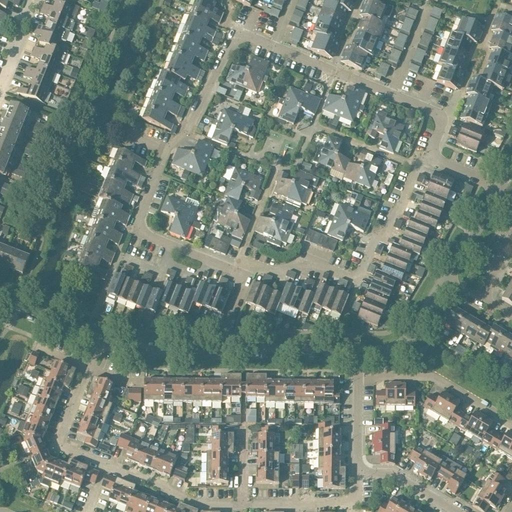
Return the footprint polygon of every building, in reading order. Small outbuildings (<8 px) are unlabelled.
[(19,4),(8,0),(0,0),(0,8),(6,11),(8,5),(18,8),(19,4)] [(214,10),(215,6),(201,0),(195,0),(192,8),(222,19),(224,14),(214,10)] [(341,0),(332,0),(331,4),(330,4),(344,10),(348,12),(350,8),(354,9),(356,6),(341,0)] [(342,14),(344,10),(330,4),(331,4),(326,2),(323,10),(345,19),(347,15),(342,14)] [(390,19),(394,9),(382,4),(381,6),(369,2),(368,6),(363,4),(362,8),(384,17),(390,19)] [(74,23),(79,9),(66,4),(65,8),(56,4),(53,10),(44,6),(42,10),(74,23)] [(222,19),(192,8),(189,17),(208,25),(209,20),(219,25),(222,19)] [(384,17),(362,8),(360,12),(364,14),(363,18),(367,20),(367,19),(381,25),(381,24),(384,17)] [(74,23),(42,10),(40,15),(50,19),(48,24),(70,33),(74,23)] [(345,19),(323,10),(320,18),(338,26),(339,22),(343,23),(345,19)] [(415,23),(416,18),(406,14),(404,19),(415,23)] [(206,29),(208,25),(189,17),(185,27),(214,38),(216,33),(206,29)] [(511,31),(511,21),(500,17),(498,21),(494,19),(493,23),(511,31)] [(336,29),(338,26),(320,18),(316,26),(339,35),(340,31),(336,29)] [(382,34),(385,26),(381,24),(381,25),(367,19),(367,20),(366,23),(362,21),(360,26),(382,34)] [(478,31),(480,27),(462,20),(459,28),(481,37),(483,33),(478,31)] [(511,39),(511,31),(493,23),(491,27),(495,29),(494,33),(498,35),(498,34),(511,40),(511,39)] [(70,33),(48,24),(45,30),(36,26),(34,31),(60,41),(66,43),(70,33)] [(339,35),(316,26),(313,34),(318,36),(332,41),(333,37),(337,39),(339,35)] [(382,34),(360,26),(358,29),(363,31),(361,35),(379,42),(382,34)] [(214,38),(185,27),(181,36),(200,44),(202,39),(212,44),(214,38)] [(481,37),(459,28),(456,35),(455,36),(469,41),(469,42),(473,43),(475,39),(479,41),(481,37)] [(60,41),(34,31),(32,35),(42,39),(39,45),(47,48),(47,47),(56,51),(56,50),(60,41)] [(468,45),(469,42),(469,41),(455,36),(456,35),(451,34),(448,42),(470,51),(472,47),(468,45)] [(511,48),(511,39),(511,40),(498,34),(498,35),(497,38),(493,36),(491,40),(511,48)] [(376,50),(379,42),(361,35),(359,39),(355,37),(354,41),(376,50)] [(198,48),(200,44),(181,36),(177,46),(206,57),(212,59),(213,55),(208,53),(208,52),(198,48)] [(335,47),(336,43),(336,42),(332,41),(318,36),(315,43),(337,52),(339,49),(335,47)] [(511,53),(511,48),(491,40),(489,44),(493,46),(492,50),(496,52),(510,58),(511,57),(511,53)] [(376,50),(354,41),(352,45),(356,46),(355,50),(355,51),(368,56),(368,57),(372,58),(376,50)] [(470,51),(448,42),(445,49),(463,57),(464,53),(469,55),(470,51)] [(337,52),(315,43),(312,52),(330,59),(332,55),(336,56),(337,52)] [(206,57),(177,46),(173,55),(192,63),(194,58),(204,62),(206,57)] [(64,65),(68,55),(56,50),(56,51),(47,47),(47,48),(45,53),(35,49),(33,53),(59,63),(64,65)] [(368,56),(355,51),(355,50),(350,48),(349,52),(344,51),(343,55),(365,64),(368,57),(368,56)] [(461,61),(463,57),(445,49),(441,57),(464,66),(466,63),(461,61)] [(511,67),(511,65),(511,57),(510,58),(496,52),(495,55),(490,54),(489,58),(511,67)] [(55,74),(59,63),(33,53),(31,58),(41,62),(39,67),(55,74)] [(190,67),(192,63),(173,55),(169,65),(199,76),(203,78),(205,73),(190,67)] [(365,64),(343,55),(341,59),(345,60),(344,65),(362,72),(365,64)] [(464,66),(441,57),(438,66),(443,67),(457,72),(458,68),(462,70),(464,66)] [(263,76),(268,64),(253,58),(247,72),(247,73),(262,79),(261,81),(266,83),(268,78),(263,76)] [(511,67),(489,58),(487,62),(492,63),(490,67),(508,74),(511,67)] [(169,65),(166,74),(180,80),(184,82),(186,77),(200,83),(202,78),(198,77),(199,76),(169,65)] [(51,83),(55,74),(39,67),(36,73),(27,69),(25,73),(51,83)] [(241,88),(247,73),(247,72),(232,67),(226,82),(235,86),(233,90),(237,91),(242,94),(244,89),(241,88)] [(460,78),(461,74),(457,72),(443,67),(440,75),(462,84),(464,80),(460,78)] [(505,83),(508,74),(490,67),(488,71),(484,69),(482,73),(505,83)] [(73,69),(70,77),(75,79),(79,71),(73,69)] [(178,84),(180,80),(166,74),(161,72),(157,82),(186,93),(187,93),(192,95),(194,91),(178,84)] [(51,83),(25,73),(23,78),(33,82),(31,87),(47,93),(51,83)] [(256,94),(261,81),(262,79),(247,73),(241,88),(244,89),(256,94)] [(505,83),(482,73),(481,77),(485,79),(484,83),(493,87),(502,91),(505,83)] [(462,84),(440,75),(436,83),(455,90),(456,86),(460,88),(462,84)] [(493,87),(484,83),(475,79),(474,83),(469,82),(468,86),(490,95),(493,87)] [(186,93),(157,82),(153,91),(173,99),(174,94),(184,98),(186,93)] [(490,95),(468,86),(466,89),(470,91),(469,95),(473,97),(487,102),(490,95)] [(43,104),(47,93),(31,87),(28,93),(19,89),(17,94),(43,104)] [(359,105),(364,93),(349,87),(343,102),(344,102),(358,108),(357,111),(362,113),(364,107),(359,105)] [(299,110),(305,95),(302,94),(290,89),(285,101),(286,101),(284,104),(299,110)] [(314,116),(320,101),(308,96),(310,91),(304,89),(302,94),(305,95),(299,110),(314,116)] [(171,103),(173,99),(153,91),(150,101),(183,114),(185,110),(180,108),(181,107),(171,103)] [(338,117),(344,102),(343,102),(329,96),(322,111),(335,116),(333,120),(338,123),(340,118),(338,117)] [(488,112),(492,104),(487,102),(473,97),(472,101),(468,99),(466,103),(488,112)] [(293,125),(299,110),(284,104),(286,101),(285,101),(281,99),(279,104),(283,106),(278,119),(293,125)] [(61,100),(57,110),(62,112),(66,102),(61,100)] [(183,114),(150,101),(146,110),(165,118),(167,113),(177,117),(177,116),(181,118),(183,114)] [(353,123),(357,111),(358,108),(344,102),(338,117),(340,118),(353,123)] [(488,112),(466,103),(465,107),(469,109),(467,112),(485,120),(488,112)] [(20,135),(28,114),(11,107),(8,115),(4,113),(1,121),(5,122),(2,128),(20,135)] [(163,122),(165,118),(146,110),(142,120),(175,133),(177,128),(173,127),(173,126),(163,122)] [(233,131),(239,116),(236,115),(224,110),(219,122),(219,123),(218,125),(233,131)] [(241,117),(243,113),(238,111),(236,115),(239,116),(233,131),(252,139),(255,131),(254,127),(252,126),(254,122),(241,117)] [(370,125),(368,131),(372,132),(373,130),(377,132),(385,136),(385,135),(391,122),(385,119),(386,115),(378,112),(377,116),(373,126),(370,125)] [(482,128),(485,120),(467,112),(465,116),(461,115),(460,119),(482,128)] [(212,140),(227,146),(233,149),(235,145),(228,143),(233,131),(218,125),(219,123),(219,122),(214,121),(212,126),(216,128),(212,140)] [(45,127),(32,122),(30,127),(43,132),(45,127)] [(399,141),(404,127),(391,122),(385,135),(399,141)] [(479,143),(483,134),(464,126),(460,136),(479,143)] [(43,132),(30,127),(28,132),(41,137),(43,132)] [(0,152),(11,156),(20,135),(2,128),(0,134),(0,152)] [(393,154),(399,141),(385,135),(385,136),(379,149),(393,154)] [(475,153),(479,143),(460,136),(456,146),(475,153)] [(337,156),(342,143),(328,137),(323,149),(324,149),(323,151),(336,156),(337,156)] [(209,160),(213,148),(214,147),(199,141),(193,156),(193,157),(207,162),(206,165),(207,165),(211,167),(213,162),(209,160)] [(36,149),(23,144),(22,148),(34,153),(36,149)] [(331,170),(336,156),(323,151),(324,149),(323,149),(318,147),(312,162),(317,164),(316,168),(324,171),(325,167),(331,170)] [(34,153),(22,148),(20,153),(32,158),(34,153)] [(187,171),(193,157),(193,156),(178,150),(172,166),(184,170),(187,171)] [(147,163),(117,151),(113,161),(132,169),(134,164),(145,168),(147,163)] [(0,177),(2,178),(11,156),(0,152),(0,177)] [(228,154),(225,162),(232,165),(235,157),(228,154)] [(344,175),(349,164),(350,161),(337,156),(336,156),(331,170),(344,175)] [(375,175),(381,162),(380,161),(381,158),(375,156),(374,159),(371,158),(370,158),(367,156),(367,157),(365,162),(362,169),(362,170),(375,175)] [(202,178),(207,165),(206,165),(207,162),(193,157),(187,171),(184,170),(182,175),(187,177),(189,172),(202,178)] [(113,161),(110,170),(139,182),(143,184),(145,179),(141,177),(131,173),(132,169),(113,161)] [(356,183),(362,170),(362,169),(349,164),(344,175),(343,178),(356,183)] [(27,170),(15,165),(13,170),(26,175),(27,170)] [(243,188),(249,175),(235,169),(230,182),(243,188)] [(26,175),(13,170),(11,175),(24,180),(26,175)] [(139,182),(110,170),(106,180),(125,187),(127,183),(137,187),(139,182)] [(370,189),(375,175),(362,170),(356,183),(370,189)] [(288,199),(293,185),(307,190),(312,177),(298,171),(293,184),(285,181),(281,180),(282,178),(277,177),(275,182),(278,183),(274,193),(288,199)] [(449,191),(453,182),(435,174),(431,184),(449,191)] [(258,190),(262,180),(249,175),(243,188),(244,189),(251,192),(251,191),(256,193),(255,195),(259,197),(261,191),(258,190)] [(431,184),(424,181),(418,179),(416,183),(430,188),(427,193),(446,201),(449,191),(431,184)] [(106,180),(102,189),(131,201),(135,202),(137,198),(133,196),(123,192),(125,187),(106,180)] [(239,201),(244,189),(243,188),(230,182),(224,196),(228,198),(228,197),(238,202),(239,201)] [(12,188),(0,183),(0,189),(10,193),(12,188)] [(311,192),(307,190),(293,185),(288,199),(286,203),(300,208),(301,204),(305,206),(311,192)] [(10,193),(0,189),(0,194),(8,198),(10,193)] [(131,201),(102,189),(98,199),(99,199),(102,201),(103,201),(117,206),(119,202),(129,206),(131,201)] [(442,211),(446,201),(427,193),(424,203),(442,211)] [(176,219),(182,204),(184,205),(187,200),(181,198),(179,202),(167,197),(161,213),(175,219),(176,219)] [(237,216),(242,203),(239,201),(238,202),(228,197),(228,198),(223,209),(218,207),(217,211),(222,213),(223,211),(236,216),(237,216)] [(120,213),(122,208),(117,206),(103,201),(102,201),(99,199),(95,209),(99,210),(128,222),(130,217),(120,213)] [(187,199),(187,200),(184,205),(182,204),(176,219),(191,225),(192,222),(197,209),(199,205),(198,203),(187,199)] [(438,220),(442,211),(424,203),(420,213),(438,220)] [(278,211),(276,211),(277,206),(273,204),(269,213),(276,216),(278,211)] [(283,209),(277,206),(276,211),(278,211),(276,216),(273,223),(273,224),(291,231),(293,225),(289,224),(292,216),(282,212),(283,209)] [(348,227),(354,212),(352,211),(339,206),(334,218),(335,218),(334,221),(348,227)] [(371,213),(359,208),(354,206),(352,211),(354,212),(348,227),(349,227),(363,233),(371,213)] [(99,210),(95,219),(114,227),(116,223),(126,227),(128,222),(99,210)] [(231,230),(236,216),(223,211),(222,213),(217,211),(213,221),(218,223),(217,224),(231,230)] [(434,230),(438,220),(420,213),(416,222),(430,228),(434,230)] [(244,235),(250,221),(237,216),(236,216),(231,230),(244,235)] [(343,242),(349,227),(348,227),(334,221),(335,218),(334,218),(330,216),(328,221),(332,223),(327,236),(343,242)] [(268,237),(273,224),(273,223),(259,218),(254,232),(268,237)] [(112,232),(114,227),(95,219),(91,229),(121,241),(123,236),(112,232)] [(185,240),(190,227),(194,229),(197,224),(192,222),(191,225),(176,219),(175,219),(170,233),(185,240)] [(426,237),(430,228),(416,222),(412,220),(408,230),(426,237)] [(285,244),(291,231),(273,224),(268,237),(266,241),(280,247),(281,243),(285,244)] [(121,241),(91,229),(87,238),(107,246),(108,242),(119,246),(121,241)] [(422,247),(426,237),(408,230),(404,239),(422,247)] [(311,244),(315,233),(309,231),(305,242),(311,244)] [(316,246),(321,235),(315,233),(311,244),(316,246)] [(322,249),(326,237),(321,235),(316,246),(322,249)] [(209,249),(213,238),(207,236),(203,247),(209,249)] [(105,251),(107,246),(87,238),(84,237),(80,246),(83,248),(113,260),(115,255),(105,251)] [(327,251),(332,240),(326,237),(322,249),(327,251)] [(214,251),(219,240),(213,238),(209,249),(214,251)] [(418,256),(422,247),(404,239),(400,248),(400,249),(412,254),(418,256)] [(220,253),(224,243),(220,241),(219,240),(214,251),(220,253)] [(333,253),(337,242),(332,240),(327,251),(333,253)] [(230,245),(225,243),(224,243),(220,253),(226,256),(230,245)] [(264,245),(260,253),(269,256),(273,248),(264,245)] [(408,263),(412,254),(400,249),(400,248),(393,246),(390,255),(408,263)] [(113,260),(83,248),(80,257),(99,265),(101,261),(111,265),(113,260)] [(11,271),(18,254),(7,250),(1,267),(11,271)] [(22,276),(29,258),(18,254),(11,271),(22,276)] [(404,273),(408,263),(390,255),(386,265),(404,273)] [(97,270),(99,265),(80,257),(76,267),(105,279),(107,274),(97,270)] [(400,282),(404,273),(386,265),(382,274),(382,275),(396,280),(396,281),(400,282)] [(117,299),(125,280),(128,273),(123,271),(120,279),(115,276),(107,295),(117,299)] [(392,290),(396,281),(396,280),(382,275),(382,274),(378,272),(374,282),(392,290)] [(169,307),(176,288),(171,286),(174,279),(170,277),(169,277),(162,295),(163,296),(160,303),(169,307)] [(219,292),(212,311),(221,315),(229,296),(224,294),(227,287),(226,287),(228,281),(224,279),(222,285),(219,292)] [(126,303),(134,284),(125,280),(117,299),(126,303)] [(388,299),(392,290),(374,282),(370,292),(388,299)] [(134,311),(136,306),(143,288),(134,284),(126,303),(125,307),(134,311)] [(202,307),(210,289),(200,285),(195,296),(196,296),(193,303),(202,307)] [(256,308),(263,290),(254,286),(246,305),(256,308)] [(289,309),(296,290),(286,286),(282,297),(279,305),(289,309)] [(322,309),(329,290),(319,286),(315,298),(312,305),(310,311),(320,314),(322,309)] [(145,310),(153,292),(143,288),(136,306),(145,310)] [(179,311),(186,292),(176,288),(169,307),(179,311)] [(212,311),(219,292),(210,289),(202,307),(212,311)] [(265,312),(273,294),(263,290),(256,308),(265,312)] [(298,313),(306,294),(296,290),(289,309),(298,313)] [(331,313),(339,294),(329,290),(322,309),(331,313)] [(511,292),(507,290),(501,300),(511,306),(511,292)] [(160,303),(163,296),(162,295),(153,292),(145,310),(155,314),(160,303)] [(196,296),(195,296),(186,292),(179,311),(188,315),(193,303),(196,296)] [(385,308),(388,299),(370,292),(366,301),(385,308)] [(282,297),(273,294),(265,312),(275,316),(279,305),(282,297)] [(310,311),(312,305),(315,298),(306,294),(298,313),(308,317),(310,311)] [(341,317),(348,298),(339,294),(331,313),(341,317)] [(381,318),(385,308),(366,301),(362,310),(381,318)] [(454,332),(464,315),(454,309),(445,324),(451,328),(450,330),(454,332)] [(377,328),(381,318),(362,310),(358,320),(377,328)] [(464,336),(473,320),(464,315),(454,332),(457,334),(458,332),(464,336)] [(472,343),(483,326),(473,320),(464,336),(470,339),(469,341),(472,343)] [(492,332),(492,331),(483,326),(472,343),(476,345),(477,343),(483,347),(486,343),(492,332)] [(493,350),(504,333),(494,328),(492,331),(492,332),(486,343),(491,346),(490,348),(493,350)] [(504,354),(511,340),(511,338),(504,333),(493,350),(497,353),(499,350),(504,354)] [(35,366),(39,355),(33,352),(29,364),(35,366)] [(477,358),(474,363),(480,367),(483,362),(477,358)] [(73,381),(76,372),(56,363),(52,373),(73,381)] [(69,390),(73,381),(52,373),(49,381),(49,382),(64,388),(69,390)] [(231,399),(231,377),(221,377),(221,382),(221,399),(222,399),(231,399)] [(246,390),(246,384),(243,384),(241,384),(241,377),(231,377),(231,399),(241,399),(241,395),(241,390),(243,390),(246,390)] [(256,399),(256,377),(246,377),(246,384),(246,390),(243,390),(241,390),(241,395),(243,395),(246,395),(246,399),(256,399)] [(266,399),(266,382),(266,377),(256,377),(256,399),(265,399),(266,399)] [(64,388),(49,382),(49,381),(44,379),(40,388),(61,397),(64,388)] [(111,396),(115,387),(94,379),(90,388),(111,396)] [(154,403),(154,381),(144,381),(144,403),(154,403)] [(163,403),(164,381),(154,381),(154,403),(163,403)] [(173,404),(173,381),(164,381),(163,403),(173,404)] [(182,404),(183,381),(173,381),(173,404),(182,404)] [(192,404),(192,382),(183,381),(182,404),(192,404)] [(202,404),(202,382),(192,382),(192,404),(202,404)] [(212,404),(212,382),(202,382),(202,404),(212,404)] [(221,399),(221,382),(212,382),(212,404),(222,404),(222,399),(221,399)] [(275,382),(266,382),(266,399),(265,399),(265,405),(275,405),(275,382)] [(285,405),(285,382),(275,382),(275,405),(285,405)] [(294,405),(295,382),(285,382),(285,405),(294,405)] [(304,405),(304,383),(295,382),(294,405),(304,405)] [(314,405),(314,383),(304,383),(304,405),(314,405)] [(323,405),(323,383),(314,383),(314,405),(323,405)] [(340,405),(340,393),(333,393),(333,383),(323,383),(323,405),(340,405)] [(395,407),(395,385),(392,385),(392,384),(387,384),(387,385),(386,385),(386,393),(376,393),(376,407),(395,407)] [(415,408),(415,393),(406,393),(406,385),(405,385),(405,384),(399,384),(399,385),(395,385),(395,407),(415,408)] [(57,406),(61,397),(40,388),(36,397),(57,406)] [(108,405),(111,396),(90,388),(87,397),(91,399),(107,405),(108,405)] [(440,417),(452,398),(448,396),(449,395),(445,393),(444,394),(443,393),(439,400),(431,395),(424,407),(440,417)] [(53,415),(57,406),(36,397),(33,407),(53,415)] [(464,415),(456,410),(460,403),(459,403),(460,402),(455,399),(455,400),(452,398),(440,417),(457,427),(464,415)] [(109,416),(112,407),(108,405),(107,405),(91,399),(88,407),(109,416)] [(50,423),(53,415),(33,407),(29,415),(50,423)] [(105,425),(109,416),(88,407),(84,416),(105,425)] [(473,437),(485,418),(481,416),(482,415),(477,412),(477,413),(476,413),(472,419),(464,415),(457,427),(473,437)] [(46,432),(50,423),(29,415),(25,424),(46,432)] [(102,434),(105,425),(84,416),(81,425),(102,434)] [(497,434),(489,430),(493,423),(492,422),(493,422),(488,419),(488,420),(485,418),(473,437),(490,447),(497,434)] [(42,442),(46,432),(25,424),(22,433),(26,435),(42,442)] [(96,449),(102,434),(81,425),(77,435),(86,438),(84,444),(96,449)] [(340,441),(341,431),(331,431),(331,425),(319,425),(318,441),(340,441)] [(394,446),(395,427),(381,426),(381,436),(373,436),(373,437),(372,437),(372,442),(373,442),(373,445),(394,446)] [(234,445),(234,435),(224,435),(224,429),(212,429),(211,445),(234,445)] [(274,446),(274,436),(274,430),(262,429),(262,435),(252,435),(252,445),(274,446)] [(506,457),(511,446),(511,433),(510,432),(510,433),(508,432),(504,439),(497,434),(490,447),(506,457)] [(45,448),(42,442),(26,435),(24,441),(30,455),(32,453),(37,452),(38,454),(38,456),(43,454),(42,452),(41,450),(45,448)] [(122,449),(127,437),(121,435),(117,447),(122,449)] [(19,436),(9,440),(13,448),(22,444),(19,436)] [(133,464),(142,443),(127,437),(122,449),(128,451),(124,460),(133,464)] [(112,439),(109,445),(115,447),(117,441),(112,439)] [(340,451),(340,441),(318,441),(318,451),(340,451)] [(142,468),(150,447),(142,443),(133,464),(142,468)] [(234,455),(234,445),(211,445),(211,454),(211,455),(229,455),(234,455)] [(274,455),(274,446),(252,445),(251,456),(257,456),(257,455),(274,455)] [(394,465),(394,446),(373,445),(373,449),(371,449),(371,454),(372,454),(372,455),(380,456),(380,465),(394,465)] [(151,471),(159,450),(150,447),(142,468),(151,471)] [(422,477),(433,458),(416,448),(409,460),(417,465),(413,472),(414,472),(413,473),(418,476),(418,475),(422,477)] [(160,475),(168,454),(159,450),(151,471),(160,475)] [(340,461),(340,451),(318,451),(318,460),(340,461)] [(44,475),(50,459),(47,452),(43,454),(38,456),(38,454),(37,452),(32,453),(33,456),(34,458),(32,459),(37,472),(44,475)] [(169,478),(178,458),(168,454),(160,475),(169,478)] [(228,464),(229,455),(211,455),(211,454),(206,454),(206,464),(228,464)] [(279,465),(279,455),(274,455),(257,455),(257,456),(257,465),(279,465)] [(442,480),(452,463),(443,458),(440,462),(433,458),(422,477),(425,479),(424,480),(429,482),(429,481),(430,482),(434,475),(442,480)] [(49,488),(51,483),(59,462),(50,459),(44,475),(42,479),(31,484),(32,488),(41,485),(49,488)] [(340,470),(340,461),(318,460),(318,471),(323,471),(323,470),(340,470)] [(71,486),(79,465),(69,461),(67,465),(68,466),(62,482),(71,486)] [(68,466),(67,465),(59,462),(51,483),(60,487),(62,482),(68,466)] [(455,496),(466,478),(459,473),(461,469),(452,463),(442,480),(450,485),(446,491),(447,492),(446,493),(450,495),(451,494),(455,496)] [(228,474),(228,464),(206,464),(206,474),(228,474)] [(89,482),(94,470),(79,465),(71,486),(80,489),(84,480),(89,482)] [(279,475),(279,465),(257,465),(257,474),(279,475)] [(179,480),(183,468),(178,466),(173,478),(179,480)] [(184,482),(189,471),(183,468),(179,480),(184,482)] [(345,480),(346,470),(340,470),(323,470),(323,471),(323,480),(345,480)] [(228,484),(228,474),(206,474),(206,484),(228,484)] [(279,484),(279,475),(257,474),(257,484),(279,484)] [(500,489),(505,481),(492,474),(482,490),(501,502),(503,498),(504,499),(507,494),(506,494),(507,493),(500,489)] [(118,505),(126,484),(112,478),(107,489),(112,492),(109,501),(118,505)] [(25,480),(19,483),(22,489),(27,487),(25,480)] [(345,490),(345,480),(323,480),(323,490),(345,490)] [(127,508),(133,492),(134,492),(136,487),(126,484),(118,505),(126,508),(127,508)] [(500,505),(501,502),(482,490),(472,507),(481,511),(486,511),(490,506),(496,510),(497,509),(498,510),(501,505),(500,505)] [(135,511),(142,496),(134,492),(133,492),(127,508),(126,508),(124,511),(135,511)] [(49,495),(47,501),(49,502),(53,504),(56,497),(52,496),(49,495)] [(145,511),(151,499),(142,496),(135,511),(145,511)] [(397,511),(403,503),(394,498),(389,507),(384,503),(378,511),(397,511)] [(156,511),(160,503),(151,499),(145,511),(156,511)] [(166,511),(169,506),(160,503),(156,511),(166,511)] [(408,511),(411,508),(403,503),(397,511),(408,511)]
